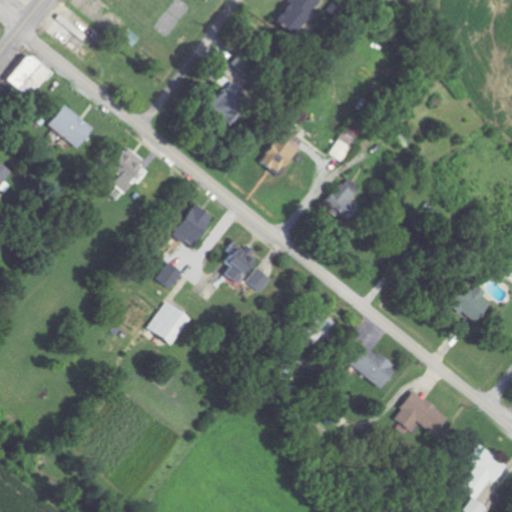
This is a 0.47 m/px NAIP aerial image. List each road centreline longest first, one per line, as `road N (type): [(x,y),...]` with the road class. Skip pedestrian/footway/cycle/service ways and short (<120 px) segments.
road 1 (tertiary): [(511,426),(20,28)]
road 2 (residential): [(140,126),(240,0)]
